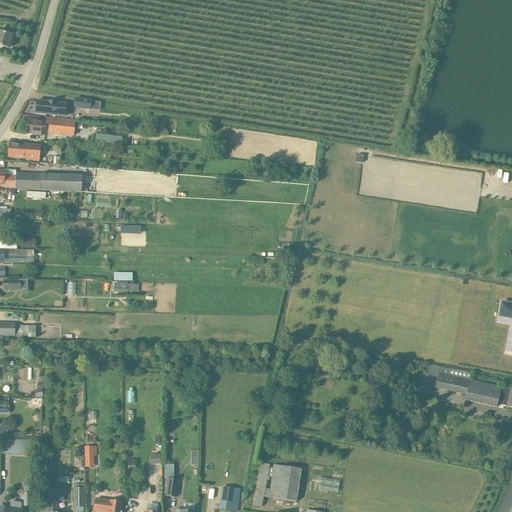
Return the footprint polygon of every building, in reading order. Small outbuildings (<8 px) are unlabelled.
[(0,46),(9,48),(12,35),(0,31),(0,46)] [(75,98),(73,108),(90,111),(90,109),(99,111),(100,103),(92,101),(75,98)] [(48,102),(36,101),(35,113),(64,116),(66,105),(56,103),(48,102)] [(75,120),(46,117),(46,122),(27,120),(26,133),(44,135),(44,133),(74,136),(75,120)] [(99,134),(97,142),(120,145),(122,137),(99,134)] [(40,146),(9,144),(8,157),(26,159),(26,160),(39,161),(40,146)] [(4,172),(0,171),(0,185),(3,185),(3,187),(15,188),(15,189),(79,192),(80,176),(16,173),(16,175),(4,174),(4,172)] [(0,219),(11,219),(11,209),(0,209),(0,219)] [(120,226),(120,234),(134,235),(134,226),(120,226)] [(23,248),(37,249),(38,239),(23,239),(23,248)] [(5,250),(5,263),(33,263),(33,250),(5,250)] [(21,291),(20,280),(3,280),(3,291),(21,291)] [(66,294),(77,294),(76,282),(65,283),(66,294)] [(114,284),(113,293),(127,293),(127,292),(138,292),(138,285),(127,285),(127,282),(120,282),(117,282),(117,284),(114,284)] [(511,304),(503,302),(500,316),(511,318),(511,304)] [(15,323),(0,323),(0,337),(15,337),(15,336),(15,326),(15,324),(15,323)] [(472,373),(427,364),(425,375),(437,378),(435,388),(465,395),(464,401),(496,408),(497,404),(511,407),(511,389),(470,380),(472,373)] [(0,397),(0,413),(9,414),(9,398),(0,397)] [(27,440),(1,440),(1,455),(27,455),(27,440)] [(87,445),(86,466),(98,466),(98,445),(87,445)] [(151,456),(151,464),(160,464),(160,456),(151,456)] [(273,466),(260,463),(252,506),(262,507),(263,497),(268,498),(296,501),(301,469),(273,465),(273,466)] [(320,478),(318,490),(338,493),(339,481),(320,478)] [(178,481),(167,479),(164,496),(176,498),(178,481)] [(84,488),(84,485),(74,485),(74,488),(73,488),(73,508),(84,508),(84,488)] [(65,491),(50,489),(49,492),(45,491),(44,502),(43,502),(42,511),(57,511),(59,501),(63,501),(65,491)] [(237,511),(240,498),(220,495),(218,510),(237,511)] [(120,511),(122,503),(95,499),(92,511),(120,511)] [(20,502),(12,501),(10,503),(9,508),(0,506),(0,511),(21,511),(22,510),(21,510),(21,505),(20,502)]
